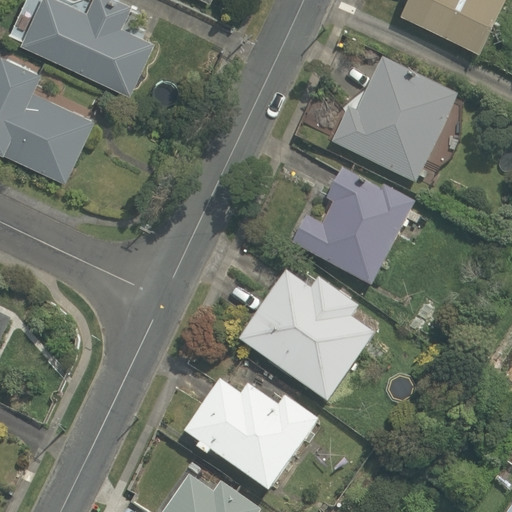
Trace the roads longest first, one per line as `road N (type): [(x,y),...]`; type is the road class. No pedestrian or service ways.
road 1 (residential): [(303,0),(162,297)]
road 2 (residential): [(162,297),(59,511)]
road 3 (residential): [(0,222),(162,297)]
